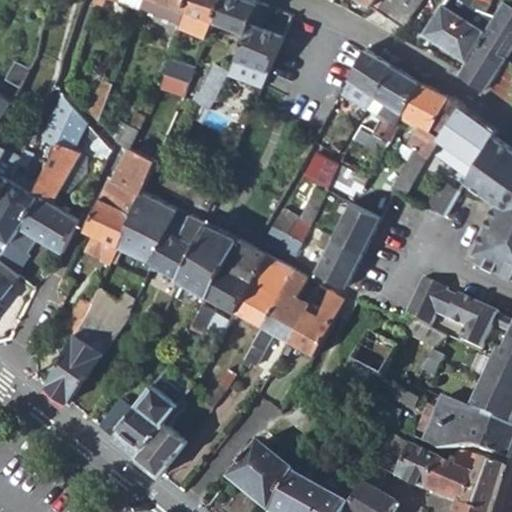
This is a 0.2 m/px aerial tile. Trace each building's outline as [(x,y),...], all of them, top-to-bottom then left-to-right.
[(157,0),(185,9),(190,0),(157,0)] [(181,20),(208,31),(212,20),(222,0),(190,0),(185,9),(184,13),(181,20)] [(222,0),(212,20),(246,32),(252,19),(259,2),(253,0),(222,0)] [(363,0),(390,17),(401,0),(363,0)] [(405,27),(422,0),(401,0),(390,17),(405,27)] [(494,18),(511,29),(511,5),(503,0),(500,6),(494,18)] [(271,6),(259,2),(252,19),(246,32),(235,56),(230,69),(228,73),(264,85),(271,70),(285,33),(264,27),(271,6)] [(425,33),(469,61),(486,32),(442,4),(425,33)] [(507,58),(511,50),(511,29),(494,18),(486,32),(469,61),(463,71),(489,90),(491,87),(507,58)] [(353,72),(349,78),(343,92),(355,98),(369,107),(371,103),(377,94),(391,64),(364,48),(353,72)] [(511,61),(507,58),(491,87),(511,103),(511,61)] [(10,81),(24,88),(32,69),(20,63),(10,81)] [(204,94),(200,102),(212,107),(228,73),(230,69),(214,63),(201,93),(204,94)] [(381,114),(382,116),(401,126),(406,117),(420,81),(391,64),(377,94),(371,103),(375,106),(381,97),(387,101),(381,114)] [(160,81),(187,91),(190,80),(164,70),(160,81)] [(101,71),(88,105),(99,118),(114,76),(101,71)] [(430,133),(449,97),(432,88),(420,81),(406,117),(420,127),(430,133)] [(0,124),(15,101),(0,92),(0,124)] [(45,139),(58,145),(75,106),(65,95),(45,139)] [(371,103),(369,107),(381,114),(387,101),(381,97),(375,106),(371,103)] [(410,145),(416,148),(433,156),(435,152),(444,138),(463,106),(449,97),(430,133),(420,127),(410,145)] [(35,193),(39,195),(54,204),(82,152),(76,148),(90,122),(75,106),(58,145),(35,193)] [(444,138),(477,161),(492,135),(496,129),(463,106),(444,138)] [(120,120),(113,135),(126,149),(130,154),(133,146),(146,113),(134,109),(128,122),(120,120)] [(375,129),(393,140),(401,126),(382,116),(375,129)] [(367,143),(375,129),(362,121),(355,134),(367,143)] [(0,200),(7,187),(16,170),(20,162),(4,152),(11,139),(0,132),(0,200)] [(498,203),(497,204),(474,252),(480,255),(477,260),(511,277),(511,148),(492,135),(477,161),(469,174),(467,179),(498,203)] [(435,152),(469,174),(477,161),(444,138),(435,152)] [(159,161),(133,146),(130,154),(126,149),(115,172),(148,186),(159,161)] [(342,162),(319,151),(305,174),(330,185),(342,162)] [(0,235),(10,242),(39,195),(35,193),(18,183),(22,174),(16,170),(7,187),(0,200),(0,235)] [(91,252),(112,262),(121,245),(139,213),(136,211),(145,191),(112,176),(87,229),(96,233),(87,251),(91,252)] [(207,178),(192,206),(206,212),(218,186),(219,184),(207,178)] [(438,178),(425,204),(446,214),(461,189),(438,178)] [(228,191),(218,186),(206,212),(226,222),(235,203),(225,198),(228,191)] [(146,257),(139,273),(140,273),(148,276),(152,268),(154,261),(179,209),(151,193),(145,191),(136,211),(139,213),(121,245),(146,257)] [(54,204),(39,195),(10,242),(3,251),(0,255),(0,259),(6,265),(14,270),(27,253),(37,236),(64,252),(81,220),(54,204)] [(382,217),(351,202),(319,270),(349,286),(382,217)] [(260,204),(246,229),(261,238),(276,213),(260,204)] [(299,214),(284,207),(275,224),(289,233),(299,214)] [(158,266),(181,280),(202,234),(207,222),(179,209),(154,261),(152,268),(156,270),(158,266)] [(312,222),(299,214),(289,233),(304,241),(312,222)] [(181,280),(209,296),(240,237),(225,230),(207,222),(202,234),(181,280)] [(268,243),(297,258),(304,241),(289,233),(275,224),(266,241),(268,243)] [(0,248),(3,251),(10,242),(0,235),(0,248)] [(237,312),(269,253),(250,243),(240,237),(209,296),(213,298),(237,312)] [(237,312),(265,327),(297,269),(269,253),(237,312)] [(0,300),(20,274),(14,270),(6,265),(0,259),(0,300)] [(275,333),(290,340),(308,308),(297,302),(301,295),(311,277),(297,269),(265,327),(244,364),(248,367),(251,362),(257,365),(275,333)] [(74,278),(65,273),(59,286),(68,290),(74,278)] [(137,278),(145,282),(148,276),(140,273),(139,273),(137,278)] [(448,292),(449,289),(423,277),(418,286),(444,298),(436,314),(466,328),(461,338),(484,349),(494,326),(504,330),(509,320),(499,316),(502,311),(463,295),(461,298),(448,292)] [(66,328),(74,333),(99,287),(101,283),(96,280),(93,285),(89,283),(66,328)] [(412,316),(431,325),(436,314),(444,298),(418,286),(405,313),(409,314),(412,316)] [(122,300),(99,287),(74,333),(47,382),(71,400),(110,348),(126,324),(137,299),(125,292),(122,300)] [(290,340),(315,354),(346,299),(339,295),(330,290),(323,309),(311,302),(308,308),(290,340)] [(297,302),(308,308),(311,302),(301,295),(297,302)] [(213,298),(209,296),(191,327),(202,333),(211,317),(215,311),(208,307),(213,298)] [(405,331),(434,345),(441,331),(431,325),(412,316),(405,331)] [(229,327),(211,317),(202,333),(220,344),(229,327)] [(369,340),(357,361),(377,372),(385,376),(388,371),(392,359),(403,334),(392,330),(387,339),(374,332),(369,340)] [(431,352),(441,357),(456,339),(441,331),(434,345),(431,352)] [(511,333),(511,334),(504,352),(497,348),(470,408),(511,425),(511,423),(511,333)] [(441,357),(431,352),(422,372),(432,377),(441,357)] [(341,367),(332,383),(342,389),(351,373),(341,367)] [(222,382),(211,396),(218,402),(226,392),(233,382),(238,374),(229,370),(222,382)] [(181,405),(154,384),(148,392),(135,408),(115,435),(139,455),(167,422),(181,405)] [(391,399),(415,410),(420,398),(398,386),(391,399)] [(205,403),(213,409),(218,402),(211,396),(205,403)] [(122,397),(102,425),(115,435),(135,408),(122,397)] [(471,448),(476,448),(508,458),(511,446),(511,425),(470,408),(444,397),(440,410),(431,433),(427,443),(444,450),(471,448)] [(421,430),(431,433),(440,410),(431,406),(421,430)] [(387,408),(380,423),(398,432),(399,429),(402,423),(396,420),(399,415),(387,408)] [(189,440),(167,422),(139,455),(162,474),(189,440)] [(400,478),(414,445),(395,436),(392,434),(381,459),(394,465),(390,473),(400,478)] [(414,445),(400,478),(425,492),(427,493),(442,458),(414,445)] [(231,481),(268,511),(273,511),(294,475),(296,470),(261,446),(231,481)] [(455,458),(448,462),(442,458),(427,493),(459,504),(464,506),(483,459),(473,455),(465,453),(457,453),(455,458)] [(483,459),(464,506),(478,511),(490,511),(505,467),(483,459)] [(349,511),(352,507),(294,475),(273,511),(349,511)] [(395,511),(399,504),(380,493),(365,484),(352,507),(349,511),(395,511)]
